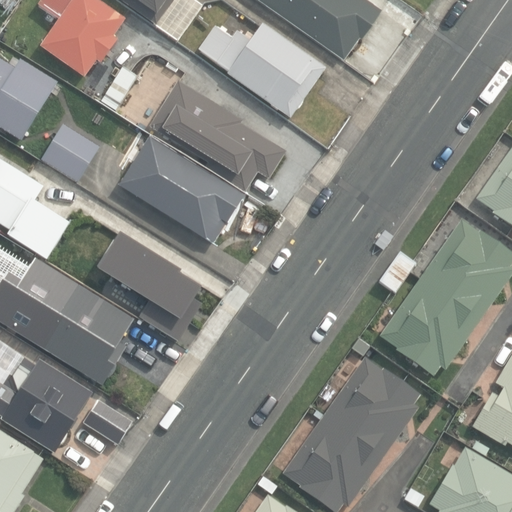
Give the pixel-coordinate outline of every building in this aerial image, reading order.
[(61,23),(43,49),(87,81),(100,63),(104,66),(120,42),(116,39),(129,22),(97,0),(43,0),(39,7),(61,23)] [(120,0),(156,26),(174,0),(120,0)] [(263,0),(344,56),(359,34),(361,36),(382,7),(371,0),(263,0)] [(216,27),(198,53),(290,119),(324,70),(262,26),(252,40),(237,30),(232,38),(216,27)] [(0,130),(22,144),(57,84),(20,61),(14,70),(0,61),(0,130)] [(118,112),(140,78),(123,68),(102,102),(118,112)] [(210,165),(207,170),(248,195),(260,175),(272,182),(289,153),(243,126),(245,124),(181,84),(151,129),(210,165)] [(60,126),(40,162),(78,185),(99,148),(60,126)] [(207,239),(214,243),(226,223),(227,223),(244,197),(150,138),(120,186),(206,240),(207,239)] [(0,223),(13,232),(10,236),(50,261),(73,224),(37,202),(47,187),(0,158),(0,153),(2,150),(0,148),(0,223)] [(493,214),(511,227),(511,150),(477,200),(494,212),(493,214)] [(396,351),(434,377),(441,368),(446,371),(511,276),(511,268),(511,265),(511,252),(480,231),(478,233),(460,220),(379,337),(397,349),(396,351)] [(124,234),(102,271),(152,302),(142,319),(181,343),(205,305),(199,301),(207,289),(184,275),(186,273),(124,234)] [(389,287),(394,290),(414,261),(408,257),(398,250),(378,279),(389,287)] [(7,327),(102,386),(126,348),(119,344),(134,321),(76,285),(55,318),(24,299),(7,327)] [(361,352),(368,342),(358,335),(350,345),(361,352)] [(0,382),(16,393),(36,362),(0,338),(0,382)] [(506,441),(511,444),(511,352),(495,382),(503,387),(498,396),(491,392),(487,399),(471,426),(504,445),(506,441)] [(297,485),(335,511),(342,501),(346,504),(417,405),(412,402),(419,392),(400,379),(382,366),(380,368),(362,355),(280,470),(298,483),(297,485)] [(0,420),(0,422),(52,455),(92,392),(38,358),(36,362),(16,393),(0,382),(0,417),(1,419),(0,420)] [(83,424),(118,446),(132,424),(98,402),(83,424)] [(0,511),(15,511),(25,497),(22,495),(44,460),(0,431),(0,511)] [(485,450),(489,443),(475,436),(471,443),(485,450)] [(511,511),(511,474),(463,445),(452,464),(450,463),(427,502),(438,508),(435,511),(511,511)] [(271,492),(277,484),(262,473),(256,482),(271,492)] [(404,500),(418,509),(424,499),(410,490),(404,500)] [(295,511),(287,506),(286,509),(268,496),(257,511),(295,511)]
